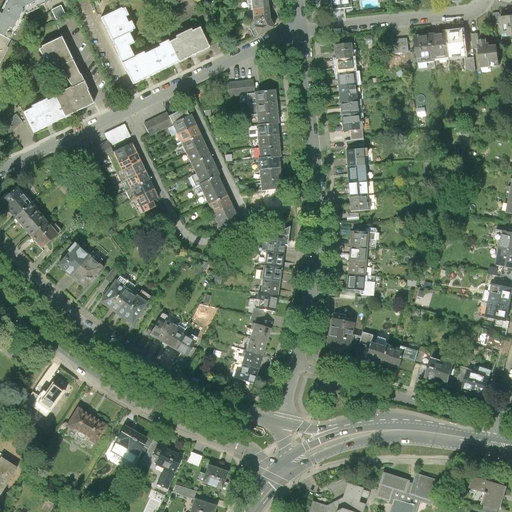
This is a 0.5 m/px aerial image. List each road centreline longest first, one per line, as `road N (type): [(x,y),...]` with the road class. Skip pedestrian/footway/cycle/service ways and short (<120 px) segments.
road 1 (residential): [(283,423),(316,261),(318,199),(300,29)]
road 2 (tertiary): [(283,423),(185,390),(118,352),(0,250)]
road 3 (tertiary): [(0,294),(126,395),(242,445),(277,472)]
road 4 (residential): [(300,29),(0,170)]
road 5 (residential): [(300,29),(463,13),(483,0)]
road 6 (primary): [(283,467),(357,441),(434,432)]
